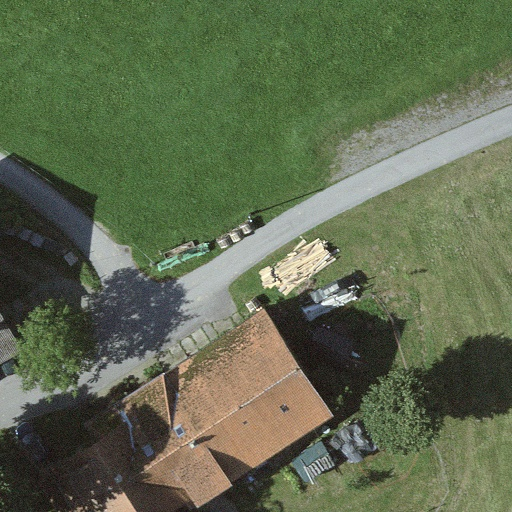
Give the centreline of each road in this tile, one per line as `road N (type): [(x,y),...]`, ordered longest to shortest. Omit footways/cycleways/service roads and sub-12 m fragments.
road 1 (residential): [(148,325),(329,202),(511,121)]
road 2 (residential): [(148,325),(72,212),(0,169)]
road 3 (residential): [(0,420),(148,325)]
